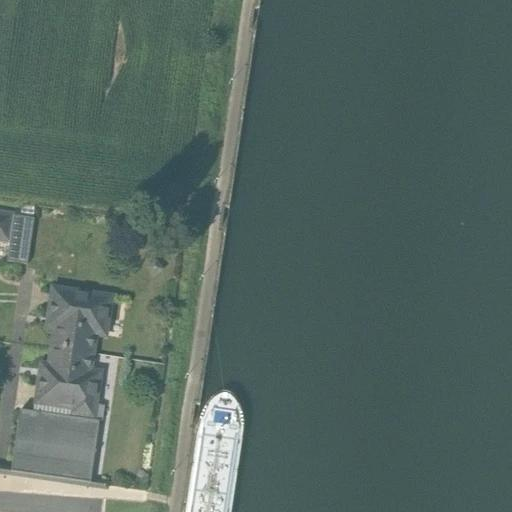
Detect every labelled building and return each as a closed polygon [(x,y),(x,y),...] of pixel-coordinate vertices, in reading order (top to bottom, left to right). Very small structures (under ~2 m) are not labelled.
[(0,203),(0,234),(11,237),(16,206),(0,203)] [(157,253),(147,260),(154,270),(164,263),(157,253)] [(49,340),(96,347),(99,332),(108,333),(115,288),(50,279),(44,324),(51,325),(49,340)] [(96,347),(49,340),(47,356),(39,355),(33,399),(70,405),(70,409),(96,413),(103,364),(94,363),(96,347)] [(11,461),(11,466),(91,477),(99,414),(20,403),(11,461)]
